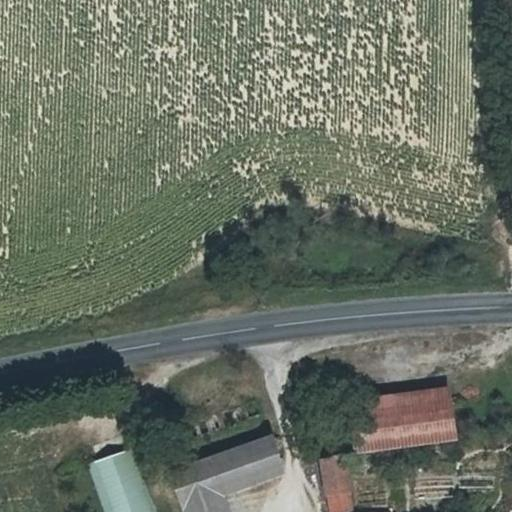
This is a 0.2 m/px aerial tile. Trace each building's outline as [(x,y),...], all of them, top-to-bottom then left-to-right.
[(270,415),(268,381),(235,384),(239,419),(270,415)] [(400,414),(304,430),(310,477),(408,463),(400,414)] [(213,511),(238,503),(223,463),(128,496),(132,511),(213,511)] [(97,511),(84,472),(40,487),(48,511),(97,511)] [(276,484),(279,511),(300,511),(295,483),(282,484),(276,484)]
